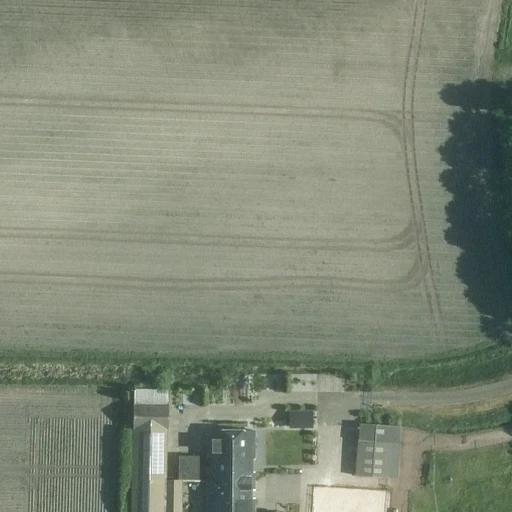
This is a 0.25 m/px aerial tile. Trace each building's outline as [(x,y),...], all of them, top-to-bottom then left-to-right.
[(134,386),(133,400),(166,401),(166,387),(134,386)] [(166,477),(167,448),(167,420),(133,419),(131,477),(166,477)] [(207,476),(254,477),(254,473),(252,473),(252,460),(254,460),(254,432),(207,432),(207,476)] [(359,472),(390,471),(389,438),(358,439),(359,472)] [(254,477),(207,476),(206,511),(253,511),(254,499),(252,499),(252,490),(254,490),(254,477)] [(166,477),(131,477),(130,511),(180,511),(181,482),(166,482),(166,477)]
